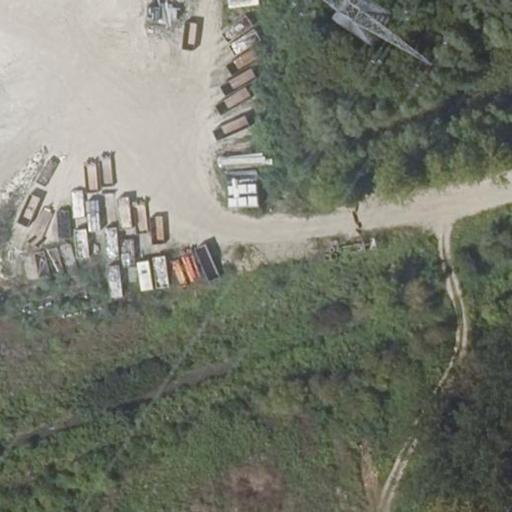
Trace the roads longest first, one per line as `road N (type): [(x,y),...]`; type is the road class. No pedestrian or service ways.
road 1 (track): [(438,237),(468,319),(470,350),(399,491),(398,511)]
road 2 (track): [(511,209),(374,260)]
